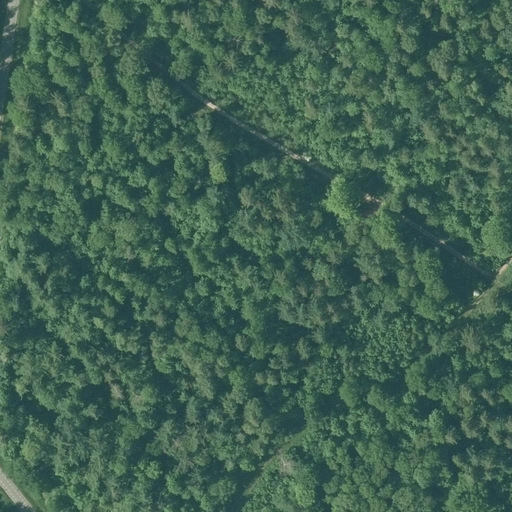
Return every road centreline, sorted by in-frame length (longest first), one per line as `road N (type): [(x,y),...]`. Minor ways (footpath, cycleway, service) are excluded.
road 1 (track): [(84,0),(240,126),(493,280),(511,256)]
road 2 (track): [(231,511),(297,431),(430,347),(493,280),(511,292)]
